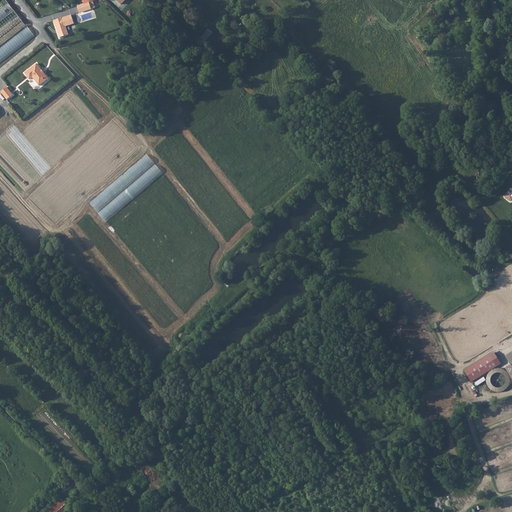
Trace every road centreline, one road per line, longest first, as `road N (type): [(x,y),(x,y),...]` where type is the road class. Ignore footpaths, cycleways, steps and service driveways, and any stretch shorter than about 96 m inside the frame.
road 1 (track): [(0,405),(72,475),(78,491),(113,511)]
road 2 (track): [(53,48),(146,142)]
